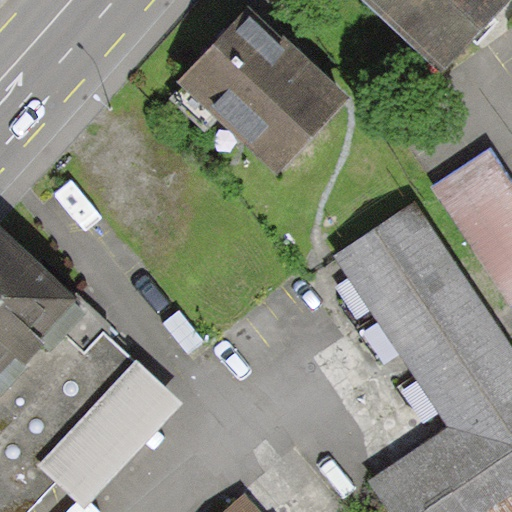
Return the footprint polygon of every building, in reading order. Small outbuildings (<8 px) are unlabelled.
[(511,0),(376,0),(451,67),(511,0)] [(352,95),(249,5),(183,81),(286,170),(352,95)] [(511,185),(489,150),(430,189),(511,311),(511,185)] [(511,511),(511,357),(416,219),(340,271),(457,441),(373,499),(382,511),(511,511)] [(182,402),(8,234),(0,242),(0,511),(23,511),(57,478),(83,503),(182,402)]
